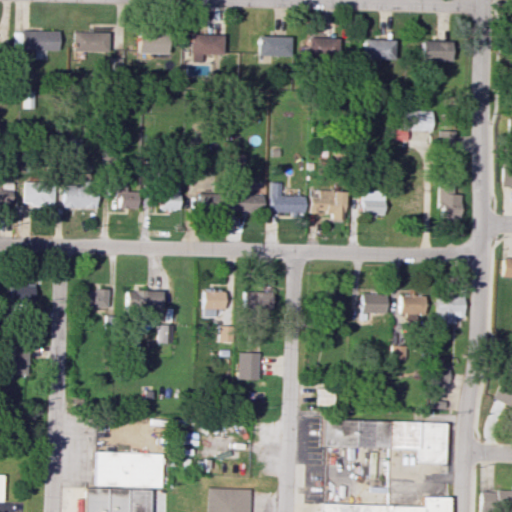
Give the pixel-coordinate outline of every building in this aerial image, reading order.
[(13,30),(13,48),(33,48),(33,58),(43,59),(43,49),(55,49),(56,32),(13,30)] [(69,50),(104,51),(105,32),(70,31),(69,50)] [(134,52),(163,53),(164,33),(134,32),(134,52)] [(219,35),(186,34),(186,61),(197,61),(197,54),(218,54),(219,35)] [(286,36),(253,35),(253,55),(286,56),(286,36)] [(335,37),(303,37),(303,45),(300,45),(299,60),(335,60),(335,37)] [(360,58),(391,58),(391,39),(360,38),(360,58)] [(448,42),(418,41),(418,60),(447,61),(448,42)] [(452,130),(435,130),(435,151),(452,151),(452,130)] [(62,164),(78,164),(79,138),(63,138),(62,164)] [(241,173),(241,153),(227,153),(226,173),(241,173)] [(511,187),(511,166),(499,166),(499,187),(511,187)] [(176,209),(176,175),(157,175),(158,210),(176,209)] [(201,193),(201,179),(186,178),(186,206),(207,207),(207,193),(201,193)] [(113,208),(134,208),(135,190),(124,190),(124,179),(114,179),(113,208)] [(0,203),(9,204),(10,182),(0,181),(0,203)] [(50,204),(51,182),(20,181),(20,203),(50,204)] [(451,181),(435,181),(435,207),(439,207),(439,217),(457,217),(457,193),(451,193),(451,181)] [(277,195),(278,182),(268,182),(267,212),(301,213),(301,195),(277,195)] [(94,208),(94,185),(61,184),(60,207),(94,208)] [(381,190),(359,189),(358,215),(380,216),(381,190)] [(307,195),(307,212),(328,212),(328,219),(341,219),(341,190),(315,190),(315,195),(307,195)] [(259,193),(229,194),(229,210),(260,210),(259,193)] [(511,257),(500,257),(500,277),(511,277),(511,257)] [(32,284),(23,284),(23,280),(8,279),(7,301),(31,302),(32,284)] [(84,289),(84,310),(105,310),(105,289),(84,289)] [(159,291),(124,289),(123,307),(158,308),(159,291)] [(200,289),(199,317),(222,317),(223,289),(200,289)] [(269,291),(241,290),(240,308),(268,309),(269,291)] [(339,291),(318,291),(318,320),(340,319),(339,291)] [(384,294),(359,293),(358,312),(383,313),(384,294)] [(397,295),(398,316),(422,316),(422,294),(397,295)] [(462,296),(435,295),(434,323),(451,323),(451,316),(461,317),(462,296)] [(155,342),(170,343),(171,324),(155,324),(155,342)] [(0,351),(0,377),(7,378),(7,373),(24,374),(25,345),(7,344),(6,352),(0,351)] [(389,345),(389,358),(404,358),(404,345),(389,345)] [(256,379),(256,352),(235,352),(235,379),(256,379)] [(446,387),(447,366),(429,365),(428,386),(446,387)] [(511,408),(511,386),(499,381),(491,399),(511,408)] [(313,404),(330,405),(331,388),(314,387),(313,404)] [(442,422),(320,419),(320,446),(415,448),(414,462),(441,463),(442,422)] [(91,485),(158,486),(159,453),(92,451),(91,485)] [(146,511),(147,489),(81,487),(80,511),(146,511)] [(247,511),(248,489),(206,487),(205,511),(247,511)] [(476,511),(489,511),(489,510),(511,511),(511,490),(478,489),(476,511)] [(419,506),(317,503),(316,511),(445,511),(446,497),(419,496),(419,506)]
